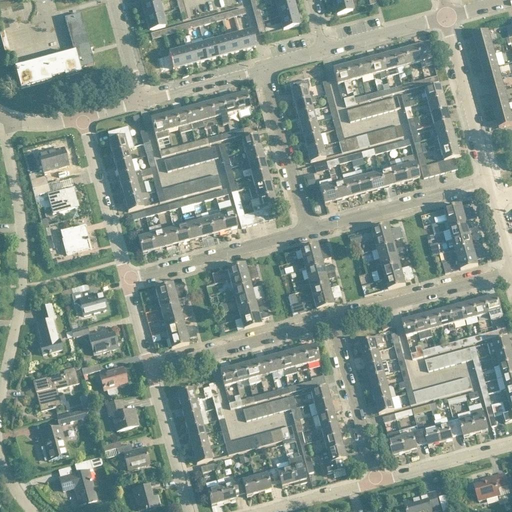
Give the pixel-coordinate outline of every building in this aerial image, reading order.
[(352,12),(349,0),(347,0),(333,4),(337,16),(352,12)] [(270,2),(264,4),(266,11),(273,9),(270,2)] [(295,14),(292,2),(277,6),(280,19),(295,14)] [(162,15),(158,4),(143,8),(146,20),(162,15)] [(299,27),(295,14),(280,19),(283,31),(299,27)] [(94,65),(81,15),(64,20),(64,21),(65,20),(74,55),(20,69),(20,68),(15,70),(15,72),(14,73),(14,75),(16,74),(20,91),(51,83),(50,81),(64,78),(64,80),(80,75),(79,69),(94,65)] [(165,28),(162,15),(146,20),(149,32),(165,28)] [(10,52),(4,32),(0,33),(0,35),(5,53),(10,52)] [(255,49),(251,33),(238,37),(242,52),(255,49)] [(491,44),(488,33),(473,37),(477,48),(491,44)] [(242,52),(238,37),(227,40),(231,55),(242,52)] [(231,55),(227,40),(215,43),(219,58),(231,55)] [(219,58),(215,43),(204,46),(208,62),(219,58)] [(495,56),(492,45),(491,44),(477,48),(480,60),(495,56)] [(434,66),(428,45),(416,48),(420,64),(422,69),(434,66)] [(208,62),(204,46),(192,49),(196,65),(208,62)] [(420,64),(416,48),(404,51),(408,67),(420,64)] [(196,65),(192,49),(180,52),(185,68),(196,65)] [(410,72),(408,67),(404,51),(392,55),(396,70),(402,68),(404,74),(410,72)] [(185,68),(180,52),(169,55),(173,71),(185,68)] [(173,71),(169,55),(156,59),(161,74),(173,71)] [(398,76),(396,70),(392,55),(380,58),(386,79),(398,76)] [(498,67),(495,57),(495,56),(480,60),(483,72),(498,67)] [(386,79),(380,58),(369,61),(373,76),(379,75),(381,80),(386,79)] [(373,76),(369,61),(357,64),(361,80),(373,76)] [(361,80),(357,64),(345,67),(349,83),(361,80)] [(349,83),(345,67),(333,71),(337,86),(344,84),(347,95),(352,94),(349,83)] [(501,79),(498,68),(498,67),(483,72),(486,83),(501,79)] [(438,83),(437,78),(425,81),(426,86),(438,83)] [(504,91),(501,79),(486,83),(489,95),(504,91)] [(415,89),(426,86),(425,81),(413,84),(415,89)] [(310,101),(309,100),(306,89),(309,88),(307,82),(293,86),(295,86),(297,91),(291,93),(294,105),(310,101)] [(331,95),(328,83),(322,85),(325,96),(331,95)] [(402,93),(415,89),(413,84),(401,87),(402,93)] [(402,93),(401,87),(389,90),(391,96),(402,93)] [(443,100),(439,87),(424,91),(427,104),(443,100)] [(391,96),(389,90),(378,93),(379,99),(391,96)] [(507,102),(504,91),(489,95),(492,107),(507,102)] [(379,99),(378,93),(366,97),(367,102),(379,99)] [(251,116),(245,95),(233,98),(238,113),(239,119),(251,116)] [(334,106),(331,95),(325,96),(328,108),(334,106)] [(410,109),(406,96),(401,98),(404,110),(410,109)] [(367,102),(366,97),(354,100),(355,105),(367,102)] [(238,113),(233,98),(221,101),(226,117),(238,113)] [(355,105),(354,100),(353,98),(344,100),(346,108),(355,105)] [(317,105),(315,99),(309,100),(310,101),(294,105),(297,116),(313,112),(311,106),(317,105)] [(397,99),(391,100),(394,112),(400,110),(397,99)] [(394,112),(391,100),(386,102),(389,113),(394,112)] [(446,111),(443,100),(427,104),(430,115),(446,111)] [(221,101),(210,104),(214,120),(220,118),(222,127),(228,125),(226,117),(221,101)] [(389,113),(386,102),(380,103),(383,115),(389,113)] [(510,114),(507,103),(507,102),(492,107),(496,118),(510,114)] [(383,115),(380,103),(374,105),(377,116),(383,115)] [(214,120),(210,104),(198,108),(202,123),(214,120)] [(377,116),(374,105),(369,106),(372,118),(377,116)] [(337,118),(334,106),(328,108),(332,120),(337,118)] [(372,118),(369,106),(363,108),(366,119),(372,118)] [(198,108),(186,111),(191,126),(197,124),(198,127),(203,126),(202,123),(198,108)] [(366,119),(363,108),(357,109),(360,121),(366,119)] [(360,121),(357,109),(351,111),(354,122),(360,121)] [(413,120),(410,109),(404,110),(408,122),(413,120)] [(192,132),(191,126),(186,111),(174,114),(179,129),(180,135),(192,132)] [(320,117),(318,111),(313,112),(297,116),(300,128),(316,124),(314,118),(320,117)] [(354,122),(351,111),(346,112),(349,124),(354,122)] [(449,123),(446,111),(430,115),(434,127),(449,123)] [(179,129),(174,114),(163,117),(167,133),(179,129)] [(511,126),(511,119),(511,114),(510,114),(496,118),(499,130),(511,126)] [(169,138),(167,133),(163,117),(151,120),(156,142),(169,138)] [(341,130),(337,118),(332,120),(335,132),(341,130)] [(416,132),(413,120),(408,122),(411,134),(416,132)] [(452,135),(449,123),(434,127),(437,139),(452,135)] [(319,136),(316,124),(300,128),(303,140),(319,136)] [(256,133),(254,127),(242,130),(244,136),(256,133)] [(400,127),(394,129),(397,140),(403,139),(400,127)] [(108,142),(112,154),(127,150),(133,149),(128,129),(107,134),(107,135),(108,135),(110,142),(108,142)] [(397,140),(394,129),(389,130),(392,142),(397,140)] [(244,136),(242,130),(231,134),(232,139),(244,136)] [(344,142),(341,130),(335,132),(338,143),(344,142)] [(392,142),(389,130),(383,131),(386,143),(392,142)] [(386,143),(383,131),(377,133),(380,145),(386,143)] [(149,144),(146,132),(140,133),(143,146),(149,144)] [(420,144),(416,132),(411,134),(414,146),(420,144)] [(380,145),(377,133),(372,134),(375,146),(380,145)] [(232,139),(231,134),(218,137),(220,142),(232,139)] [(375,146),(372,134),(366,136),(369,148),(375,146)] [(456,147),(452,135),(437,139),(440,151),(456,147)] [(322,148),(319,136),(303,140),(307,152),(322,148)] [(369,148),(366,136),(361,137),(364,149),(369,148)] [(208,146),(220,142),(218,137),(207,140),(208,146)] [(261,149),(257,137),(242,141),(245,153),(261,149)] [(364,149),(361,137),(355,139),(358,151),(364,149)] [(358,151),(355,139),(349,140),(353,152),(358,151)] [(208,146),(207,140),(195,143),(197,149),(208,146)] [(353,152),(349,140),(344,142),(347,154),(353,152)] [(398,150),(410,147),(408,141),(397,145),(398,150)] [(347,154),(344,142),(338,143),(342,155),(347,154)] [(197,149),(195,143),(184,146),(185,152),(197,149)] [(152,156),(149,144),(143,146),(147,158),(152,156)] [(423,155),(420,144),(414,146),(417,157),(423,155)] [(386,153),(398,150),(397,145),(385,148),(386,153)] [(185,152),(184,146),(172,150),(173,155),(185,152)] [(228,158),(224,146),(219,147),(222,160),(228,158)] [(459,159),(456,147),(440,151),(443,163),(448,162),(454,160),(459,159)] [(215,148),(209,150),(212,162),(218,160),(215,148)] [(326,160),(322,148),(307,152),(310,164),(326,160)] [(375,156),(386,153),(385,148),(373,151),(375,156)] [(264,161),(261,149),(245,153),(248,165),(264,161)] [(130,162),(127,150),(112,154),(115,166),(130,162)] [(161,159),(173,155),(172,150),(159,153),(161,159)] [(212,162),(209,150),(204,151),(206,163),(212,162)] [(63,151),(39,157),(44,175),(68,168),(63,151)] [(206,163),(204,151),(198,153),(201,165),(206,163)] [(375,156),(373,151),(361,154),(363,159),(375,156)] [(201,165),(198,153),(192,155),(195,166),(201,165)] [(351,163),(363,159),(361,154),(350,157),(351,163)] [(195,166),(192,155),(187,156),(190,168),(195,166)] [(426,168),(423,156),(423,155),(417,157),(420,169),(426,168)] [(155,168),(152,156),(147,158),(150,169),(155,168)] [(190,168),(187,156),(181,158),(184,169),(190,168)] [(339,166),(351,163),(350,157),(338,160),(339,166)] [(184,169),(181,158),(175,159),(178,171),(184,169)] [(231,170),(228,158),(222,160),(225,172),(231,170)] [(419,180),(413,158),(401,161),(403,168),(406,183),(419,180)] [(178,171),(175,159),(170,161),(173,172),(178,171)] [(339,166),(338,160),(326,163),(327,169),(339,166)] [(457,171),(454,160),(448,162),(451,173),(457,171)] [(173,172),(170,161),(164,162),(167,174),(173,172)] [(267,173),(264,161),(248,165),(250,171),(243,174),(244,179),(252,177),(267,173)] [(134,174),(130,162),(115,166),(118,178),(134,174)] [(451,173),(448,162),(443,163),(446,174),(451,173)] [(329,173),(327,169),(326,163),(314,167),(316,176),(329,173)] [(396,169),(394,163),(389,164),(391,171),(395,186),(406,183),(403,168),(396,169)] [(446,174),(443,163),(437,165),(440,176),(446,174)] [(440,176),(437,165),(432,166),(435,178),(440,176)] [(435,178),(432,166),(426,168),(429,179),(435,178)] [(159,180),(155,168),(150,169),(153,181),(159,180)] [(429,179),(426,168),(420,169),(423,181),(429,179)] [(383,190),(379,174),(373,176),(371,169),(366,171),(367,177),(371,193),(383,190)] [(234,181),(231,170),(225,172),(228,183),(234,181)] [(395,186),(391,171),(379,174),(383,190),(395,186)] [(143,184),(140,172),(134,174),(118,178),(121,190),(143,184)] [(371,193),(367,177),(362,179),(360,172),(354,174),(359,196),(371,193)] [(270,184),(267,173),(252,177),(255,189),(270,184)] [(359,196),(354,174),(342,177),(344,184),(348,199),(359,196)] [(32,190),(47,186),(45,178),(35,181),(34,175),(28,177),(30,182),(32,190)] [(218,177),(212,178),(215,190),(221,188),(218,177)] [(348,199),(344,184),(337,185),(334,177),(329,178),(330,181),(336,202),(348,199)] [(215,190),(212,178),(206,180),(209,191),(215,190)] [(162,191),(159,180),(153,181),(156,193),(162,191)] [(209,191),(206,180),(201,181),(204,193),(209,191)] [(204,193),(201,181),(195,183),(199,194),(204,193)] [(237,193),(234,181),(228,183),(232,195),(237,193)] [(336,202),(330,181),(318,184),(324,206),(336,202)] [(303,183),(305,192),(314,191),(312,182),(303,183)] [(59,183),(47,186),(32,190),(34,198),(47,194),(48,196),(62,192),(59,183)] [(199,194),(195,183),(190,184),(193,196),(199,194)] [(147,196),(143,184),(121,190),(125,202),(147,196)] [(193,196),(190,184),(184,186),(187,197),(193,196)] [(273,196),(270,184),(255,189),(258,200),(273,196)] [(187,197),(184,186),(179,187),(182,199),(187,197)] [(182,199),(179,187),(173,189),(176,200),(182,199)] [(74,189),(62,192),(48,196),(53,215),(79,208),(74,189)] [(176,200),(173,189),(168,190),(171,202),(176,200)] [(171,202),(168,190),(162,192),(165,203),(171,202)] [(165,203),(162,192),(162,191),(156,193),(159,205),(165,203)] [(216,200),(228,197),(227,191),(215,194),(216,200)] [(241,205),(238,194),(237,193),(232,195),(235,207),(241,205)] [(216,200),(215,194),(203,197),(204,203),(216,200)] [(150,208),(147,196),(125,202),(128,214),(150,208)] [(277,208),(273,196),(258,200),(260,207),(253,209),(254,214),(255,214),(261,213),(266,211),(272,210),(277,208)] [(204,203),(203,197),(191,200),(193,206),(204,203)] [(195,212),(193,206),(191,200),(180,204),(181,209),(183,216),(195,212)] [(169,212),(181,209),(180,204),(167,207),(169,212)] [(244,217),(241,205),(235,207),(238,219),(244,217)] [(157,216),(169,212),(167,207),(156,210),(157,216)] [(474,215),(473,209),(463,212),(462,207),(445,212),(447,222),(474,215)] [(157,216),(156,210),(144,213),(145,219),(157,216)] [(237,230),(233,214),(232,210),(219,213),(221,217),(225,233),(237,230)] [(275,221),(272,210),(266,211),(269,222),(275,221)] [(269,222),(266,211),(261,213),(264,224),(269,222)] [(133,222),(145,219),(144,213),(132,217),(133,222)] [(264,224),(261,213),(255,214),(258,225),(264,224)] [(255,214),(254,214),(249,216),(252,227),(258,225),(255,214)] [(476,220),(474,215),(447,222),(450,232),(467,227),(466,223),(476,220)] [(249,216),(244,217),(247,228),(252,227),(249,216)] [(213,236),(209,221),(202,222),(201,217),(196,218),(197,224),(202,239),(213,236)] [(225,233),(221,217),(209,221),(213,236),(225,233)] [(247,228),(244,217),(238,219),(241,230),(247,228)] [(202,239),(197,224),(185,227),(189,242),(202,239)] [(402,234),(400,228),(391,231),(389,226),(372,231),(375,242),(402,234)] [(166,249),(162,233),(160,227),(148,230),(150,236),(154,252),(166,249)] [(189,242),(185,227),(174,230),(178,245),(189,242)] [(479,234),(478,229),(468,232),(467,227),(450,232),(453,242),(479,234)] [(90,251),(86,234),(84,228),(61,234),(64,246),(66,246),(69,257),(90,251)] [(178,245),(174,230),(162,233),(166,249),(178,245)] [(154,252),(150,236),(144,238),(142,233),(137,234),(142,255),(154,252)] [(403,240),(402,234),(375,242),(377,251),(395,247),(394,242),(403,240)] [(481,240),(479,234),(453,242),(455,252),(473,247),(471,242),(481,240)] [(329,254),(328,249),(318,251),(317,246),(300,251),(302,262),(329,254)] [(407,254),(405,248),(396,251),(395,247),(377,251),(380,261),(407,254)] [(485,254),(483,249),(474,251),(473,247),(455,252),(458,261),(485,254)] [(451,248),(441,249),(442,258),(453,256),(451,248)] [(330,260),(329,254),(302,262),(305,272),(323,267),(321,262),(330,260)] [(408,259),(407,254),(380,261),(383,271),(400,266),(399,262),(408,259)] [(486,259),(485,254),(458,261),(461,272),(478,267),(477,262),(486,259)] [(256,273),(255,268),(245,271),(244,266),(227,271),(229,281),(256,273)] [(383,271),(377,272),(380,283),(385,281),(412,273),(411,268),(401,270),(400,267),(400,266),(383,271)] [(296,274),(298,279),(304,277),(300,267),(286,272),(288,277),(296,274)] [(334,274),(333,268),(324,271),(323,267),(305,272),(308,281),(334,274)] [(258,280),(256,273),(229,281),(232,291),(250,286),(248,282),(258,280)] [(414,279),(412,273),(385,281),(388,291),(406,287),(404,282),(414,279)] [(336,280),(334,274),(308,281),(310,291),(328,286),(327,282),(336,280)] [(184,293),(183,288),(173,291),(172,286),(155,290),(157,301),(184,293)] [(262,293),(261,288),(251,291),(250,286),(232,291),(235,301),(262,293)] [(340,294),(338,288),(329,290),(328,286),(310,291),(313,301),(340,294)] [(78,295),(77,290),(61,294),(63,300),(72,298),(71,297),(78,295)] [(78,295),(71,297),(72,298),(74,305),(82,309),(84,318),(107,312),(102,295),(101,296),(100,293),(89,292),(78,295)] [(186,299),(184,293),(157,301),(160,310),(177,306),(176,302),(186,299)] [(264,299),(262,293),(235,301),(238,311),(255,306),(254,302),(264,299)] [(341,299),(340,294),(313,301),(316,311),(333,307),(332,302),(341,299)] [(503,318),(501,312),(497,297),(485,300),(489,316),(491,322),(503,318)] [(489,316),(485,300),(473,304),(477,319),(489,316)] [(477,319),(473,304),(462,307),(466,322),(477,319)] [(190,313),(188,308),(179,310),(177,306),(160,310),(163,320),(190,313)] [(267,313),(266,308),(256,310),(255,306),(238,311),(240,320),(267,313)] [(51,307),(40,310),(44,323),(37,325),(42,346),(40,347),(43,357),(48,356),(49,357),(51,356),(50,355),(62,352),(59,341),(58,342),(53,322),(55,321),(51,307)] [(466,322),(462,307),(450,310),(454,326),(466,322)] [(454,326),(450,310),(438,313),(442,329),(449,327),(450,333),(455,331),(454,326)] [(191,319),(190,313),(163,320),(165,330),(183,325),(182,321),(191,319)] [(269,319),(267,313),(240,320),(243,331),(261,326),(260,322),(269,319)] [(442,329),(438,313),(426,317),(430,332),(442,329)] [(432,339),(430,332),(426,317),(414,320),(418,335),(420,342),(432,339)] [(418,335),(414,320),(402,323),(406,339),(418,335)] [(391,329),(388,322),(380,326),(383,333),(391,329)] [(195,333),(194,328),(184,330),(183,325),(165,330),(168,340),(195,333)] [(88,335),(88,334),(86,328),(71,332),(73,339),(88,335)] [(495,339),(507,335),(506,330),(494,334),(495,339)] [(197,339),(195,333),(168,340),(171,351),(188,346),(187,341),(197,339)] [(105,338),(104,334),(89,338),(94,357),(117,351),(113,336),(105,338)] [(495,339),(494,334),(482,337),(483,342),(495,339)] [(400,347),(397,335),(391,337),(394,349),(400,347)] [(483,342),(482,337),(470,340),(472,345),(483,342)] [(511,352),(508,339),(487,345),(491,358),(496,356),(511,352)] [(375,341),(359,345),(363,357),(378,353),(377,347),(383,345),(381,340),(375,341)] [(472,345),(470,340),(458,343),(460,348),(472,345)] [(460,348),(458,343),(447,347),(448,352),(460,348)] [(319,362),(315,347),(302,350),(306,366),(319,362)] [(404,359),(400,347),(394,349),(398,361),(404,359)] [(436,355),(448,352),(447,347),(435,350),(436,355)] [(425,358),(423,353),(422,348),(417,349),(418,354),(411,356),(413,362),(425,358)] [(478,361),(475,349),(469,350),(472,362),(473,362),(478,361)] [(306,366),(302,350),(291,354),(295,369),(306,366)] [(436,355),(435,350),(423,353),(425,358),(436,355)] [(472,362),(469,350),(464,352),(467,363),(472,362)] [(467,363),(464,352),(458,353),(461,365),(467,363)] [(511,364),(511,352),(496,356),(499,368),(511,364)] [(382,365),(378,353),(363,357),(366,369),(382,365)] [(461,365),(458,353),(453,355),(456,366),(461,365)] [(295,369),(291,354),(279,357),(283,372),(285,378),(296,375),(295,369)] [(456,366),(453,355),(447,356),(450,368),(456,366)] [(450,368),(447,356),(442,358),(445,369),(450,368)] [(283,372),(279,357),(267,360),(271,375),(283,372)] [(445,369),(442,358),(436,359),(439,371),(445,369)] [(407,371),(404,359),(398,361),(401,372),(407,371)] [(439,371),(436,359),(431,361),(434,372),(439,371)] [(271,375),(267,360),(255,363),(259,379),(271,375)] [(434,372),(431,361),(425,362),(428,374),(434,372)] [(482,373),(478,361),(473,362),(476,374),(482,373)] [(259,379),(255,363),(243,366),(248,382),(249,387),(261,383),(259,379)] [(391,375),(387,363),(382,365),(366,369),(369,381),(385,376),(391,375)] [(511,377),(511,364),(499,368),(503,380),(511,377)] [(83,377),(98,372),(100,372),(99,366),(81,370),(83,377)] [(248,382),(243,366),(232,370),(236,385),(248,382)] [(34,384),(34,385),(42,413),(52,410),(52,411),(55,410),(55,409),(61,408),(57,392),(79,386),(74,370),(64,373),(64,376),(34,384)] [(123,370),(100,376),(104,392),(107,392),(108,396),(110,397),(116,396),(117,394),(116,389),(127,386),(123,370)] [(236,385),(232,370),(220,373),(224,388),(236,385)] [(410,383),(407,371),(401,372),(404,384),(410,383)] [(485,384),(482,373),(476,374),(479,386),(485,384)] [(388,388),(385,377),(385,376),(369,381),(372,392),(388,388)] [(325,385),(323,377),(310,380),(311,383),(313,388),(325,385)] [(511,389),(511,377),(503,380),(506,391),(511,389)] [(468,379),(463,381),(466,393),(471,391),(468,379)] [(466,393),(463,381),(457,382),(460,394),(466,393)] [(460,394),(457,382),(452,384),(455,396),(460,394)] [(301,391),(313,388),(311,383),(299,386),(301,391)] [(400,392),(406,391),(407,396),(413,394),(410,383),(404,384),(399,386),(400,392)] [(455,396),(452,384),(446,385),(449,397),(455,396)] [(488,396),(485,384),(479,386),(482,398),(488,396)] [(218,397),(214,385),(208,386),(210,392),(204,394),(206,400),(212,398),(218,397)] [(449,397),(446,385),(441,387),(444,398),(449,397)] [(299,386),(291,388),(292,394),(301,392),(301,391),(299,386)] [(444,398),(441,387),(435,388),(439,400),(444,398)] [(391,400),(388,389),(388,388),(372,392),(376,404),(391,400)] [(439,400),(435,388),(430,390),(433,401),(439,400)] [(288,389),(279,391),(281,397),(289,395),(288,389)] [(312,400),(305,402),(306,407),(314,405),(329,401),(326,389),(311,393),(312,400)] [(433,401),(430,390),(424,391),(428,403),(433,401)] [(196,402),(193,391),(177,395),(180,407),(196,402)] [(428,403),(424,391),(419,393),(422,404),(428,403)] [(276,392),(267,395),(269,400),(277,398),(276,392)] [(422,404),(419,393),(414,394),(417,406),(422,404)] [(417,406),(414,394),(413,394),(407,396),(411,407),(417,406)] [(264,395),(255,398),(257,404),(266,401),(264,395)] [(491,408),(488,396),(482,398),(485,409),(491,408)] [(221,408),(218,397),(212,398),(215,410),(221,408)] [(236,403),(229,405),(230,411),(242,407),(240,397),(234,398),(236,403)] [(252,399),(244,401),(245,407),(254,404),(252,399)] [(288,400),(282,401),(285,413),(291,411),(288,403),(288,400)] [(395,412),(391,400),(376,404),(379,416),(395,412)] [(282,401),(276,403),(279,415),(285,413),(282,401)] [(294,401),(288,403),(291,411),(297,410),(294,401)] [(329,401),(314,405),(317,418),(333,413),(329,401)] [(124,413),(121,403),(121,402),(106,406),(109,419),(112,418),(117,434),(138,428),(135,416),(131,417),(129,412),(124,413)] [(199,414),(196,402),(180,407),(184,418),(199,414)] [(511,402),(509,403),(503,405),(506,416),(503,417),(505,425),(511,423),(511,402)] [(276,403),(271,404),(274,416),(279,415),(276,403)] [(271,404),(265,406),(268,418),(274,416),(271,404)] [(438,415),(435,405),(429,406),(431,412),(432,416),(438,415)] [(265,406),(260,407),(263,419),(268,418),(265,406)] [(260,407),(254,409),(257,420),(263,419),(260,407)] [(224,420),(221,408),(215,410),(218,422),(224,420)] [(496,427),(491,408),(485,409),(491,429),(496,427)] [(254,409),(249,410),(252,422),(257,420),(254,409)] [(249,410),(243,412),(246,423),(252,422),(249,410)] [(488,431),(484,416),(482,410),(470,413),(472,420),(475,435),(488,431)] [(204,413),(199,414),(184,418),(187,430),(202,426),(208,425),(204,413)] [(300,413),(292,415),(294,424),(300,422),(303,421),(300,413)] [(317,418),(311,419),(314,431),(320,429),(336,425),(333,413),(317,418)] [(472,420),(470,413),(458,417),(459,420),(453,422),(457,437),(463,435),(463,438),(475,435),(472,420)] [(71,415),(56,419),(58,427),(73,423),(71,415)] [(396,422),(394,416),(383,419),(383,420),(384,425),(396,422)] [(227,432),(224,420),(218,422),(221,434),(227,432)] [(452,438),(457,437),(453,422),(447,423),(446,420),(434,423),(436,429),(440,445),(452,441),(452,438)] [(303,434),(300,422),(294,424),(297,435),(303,434)] [(339,437),(336,425),(320,429),(323,441),(339,437)] [(422,425),(416,427),(417,428),(418,431),(422,446),(427,445),(428,448),(440,445),(436,429),(424,432),(423,430),(422,425)] [(205,438),(202,426),(187,430),(190,442),(205,438)] [(416,448),(422,446),(418,431),(417,428),(399,433),(405,454),(417,451),(416,448)] [(47,434),(40,436),(44,449),(40,450),(44,461),(47,460),(48,463),(68,457),(60,429),(50,431),(51,434),(48,435),(47,434)] [(290,441),(286,429),(281,431),(284,442),(290,441)] [(284,442),(281,431),(275,432),(278,444),(284,442)] [(230,444),(227,432),(221,434),(224,446),(230,444)] [(278,444),(275,432),(270,434),(273,445),(278,444)] [(405,454),(399,433),(387,436),(393,457),(405,454)] [(273,445),(270,434),(264,435),(267,447),(273,445)] [(306,446),(303,434),(297,435),(300,447),(306,446)] [(267,447),(264,435),(258,437),(261,448),(267,447)] [(341,436),(339,437),(323,441),(326,452),(342,448),(341,444),(342,443),(341,436)] [(261,448),(258,437),(253,438),(256,450),(261,448)] [(209,450),(205,438),(190,442),(193,454),(209,450)] [(256,450),(253,438),(247,440),(250,451),(256,450)] [(250,451),(247,440),(242,441),(245,453),(250,451)] [(245,453),(242,441),(236,443),(239,454),(245,453)] [(144,450),(138,452),(133,453),(131,446),(121,449),(120,443),(102,448),(104,454),(116,450),(119,460),(124,458),(128,472),(149,466),(144,450)] [(239,454),(236,443),(230,444),(233,456),(239,454)] [(233,456),(230,444),(224,446),(228,457),(233,456)] [(310,457),(306,446),(300,447),(303,459),(310,457)] [(345,460),(342,448),(326,452),(320,454),(322,464),(326,476),(327,476),(333,474),(344,471),(341,461),(345,460)] [(212,462),(209,450),(193,454),(196,466),(212,462)] [(313,469),(310,457),(303,459),(307,471),(313,469)] [(307,484),(302,466),(301,466),(300,460),(288,463),(290,469),(294,485),(300,483),(300,486),(307,484)] [(63,493),(64,493),(75,490),(79,507),(97,502),(89,473),(94,472),(91,462),(75,467),(77,476),(60,481),(63,493)] [(294,485),(290,469),(288,463),(276,467),(277,470),(271,472),(275,487),(281,485),(281,488),(294,485)] [(214,472),(213,466),(201,469),(202,475),(214,472)] [(270,488),(275,487),(271,472),(265,473),(266,476),(259,478),(257,471),(252,473),(254,479),(258,495),(270,491),(270,488)] [(504,476),(484,481),(485,484),(474,487),(478,502),(509,494),(504,476)] [(258,495),(254,479),(242,482),(242,480),(236,481),(240,496),(245,495),(246,498),(258,495)] [(223,481),(217,483),(219,489),(223,504),(229,503),(229,505),(235,503),(234,501),(235,501),(234,498),(240,496),(236,481),(230,483),(230,486),(225,487),(223,481)] [(149,487),(132,492),(137,511),(144,511),(145,511),(144,511),(148,511),(160,509),(157,498),(152,499),(149,487)] [(223,504),(219,489),(206,492),(211,508),(223,504)] [(404,505),(406,511),(437,511),(440,511),(435,494),(420,498),(421,500),(418,501),(419,502),(415,503),(415,502),(404,505)] [(446,497),(439,499),(442,511),(446,511),(450,511),(446,497)]
